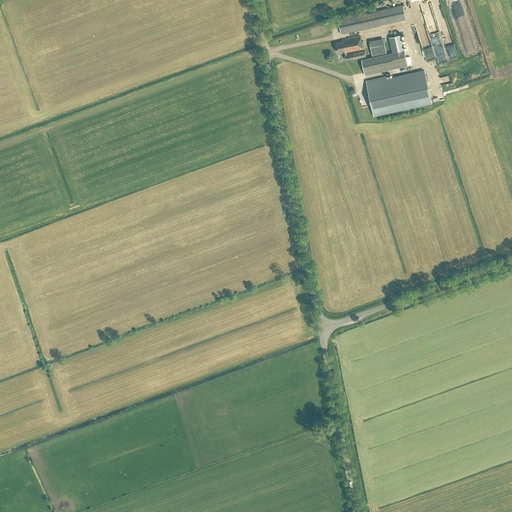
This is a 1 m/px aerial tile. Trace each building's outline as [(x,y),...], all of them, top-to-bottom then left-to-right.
[(406,19),(403,5),(338,19),(341,33),(406,19)] [(431,33),(433,33),(439,54),(441,62),(450,60),(440,22),(429,25),(431,33)] [(362,60),(365,74),(408,65),(405,56),(404,56),(403,51),(404,51),(401,34),(389,37),(392,53),(362,60)] [(336,42),(338,52),(344,51),(346,60),(349,59),(349,60),(366,57),(365,50),(348,54),(348,55),(347,55),(347,52),(363,49),(360,36),(342,40),(342,41),(336,42)] [(383,38),(369,41),(372,56),(386,53),(383,38)] [(374,115),(432,103),(424,70),(387,79),(387,77),(366,81),(374,115)]
